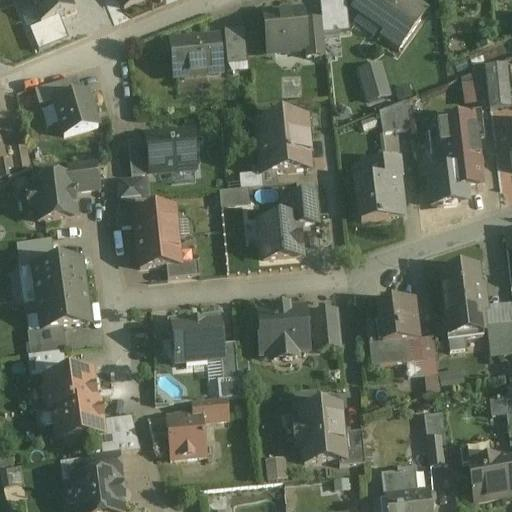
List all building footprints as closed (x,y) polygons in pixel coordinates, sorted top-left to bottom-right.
[(68,0),(28,0),(40,28),(58,21),(74,14),(68,0)] [(118,0),(124,12),(153,0),(118,0)] [(427,13),(408,0),(359,0),(350,14),(352,15),(355,11),(386,33),(381,40),(399,53),(427,13)] [(331,4),(319,5),(321,27),(333,26),(331,4)] [(287,18),(285,16),(281,16),(279,18),(263,20),(267,57),(304,53),(305,53),(302,26),(301,16),(293,17),(287,18)] [(67,44),(58,21),(40,28),(29,33),(38,55),(67,44)] [(321,24),(302,26),(305,53),(304,53),(304,62),(324,60),(321,24)] [(216,44),(170,48),(173,81),(220,76),(216,44)] [(244,53),(225,55),(227,68),(245,67),(244,53)] [(355,71),(365,106),(389,98),(379,63),(355,71)] [(485,74),(461,83),(464,108),(488,105),(485,74)] [(62,87),(41,94),(44,105),(65,98),(62,87)] [(87,97),(53,107),(63,142),(97,131),(87,97)] [(405,106),(379,117),(381,139),(408,136),(405,106)] [(305,122),(255,127),(260,179),(260,180),(309,175),(307,160),(308,159),(305,122)] [(473,122),(436,126),(439,151),(441,151),(441,150),(476,146),(473,122)] [(190,137),(161,140),(156,146),(148,147),(148,145),(146,145),(149,179),(151,179),(169,177),(169,172),(192,170),(192,175),(194,175),(190,137)] [(146,145),(126,147),(130,183),(151,181),(151,179),(149,179),(146,145)] [(476,146),(441,150),(441,151),(446,194),(482,190),(476,146)] [(26,153),(8,156),(10,162),(13,178),(30,175),(26,153)] [(4,163),(0,165),(0,183),(14,181),(13,178),(10,162),(4,163)] [(397,164),(364,168),(366,185),(355,186),(360,228),(402,223),(397,183),(399,183),(397,164)] [(94,168),(67,171),(69,183),(70,183),(72,198),(98,195),(94,168)] [(260,179),(238,181),(240,195),(262,193),(260,180),(260,179)] [(69,183),(32,187),(33,197),(27,197),(29,216),(36,215),(37,227),(75,222),(72,198),(70,183),(69,183)] [(140,186),(119,188),(118,207),(133,206),(142,205),(140,186)] [(314,200),(284,203),(286,224),(297,223),(297,230),(317,228),(314,200)] [(133,206),(118,207),(115,235),(134,233),(133,218),(134,218),(133,206)] [(134,218),(133,218),(134,233),(139,274),(165,271),(179,270),(179,269),(173,214),(134,218)] [(286,224),(258,227),(262,265),(300,262),(297,230),(297,223),(286,224)] [(511,235),(503,238),(505,255),(511,253),(511,235)] [(51,246),(29,248),(31,264),(17,266),(18,274),(32,272),(54,269),(51,246)] [(29,248),(15,250),(17,266),(31,264),(29,248)] [(54,269),(32,272),(36,304),(84,298),(80,266),(54,269)] [(197,267),(179,269),(179,270),(165,271),(166,284),(198,281),(197,267)] [(475,273),(440,277),(445,320),(444,320),(447,346),(463,345),(482,342),(479,317),(481,317),(480,316),(479,304),(484,303),(485,303),(483,290),(482,291),(477,286),(475,273)] [(84,298),(36,304),(41,336),(62,333),(88,329),(84,298)] [(411,305),(376,310),(378,327),(367,328),(372,374),(405,370),(402,348),(416,346),(411,305)] [(510,308),(486,311),(486,314),(485,314),(485,315),(485,316),(487,316),(488,329),(511,327),(510,308)] [(301,314),(287,316),(287,314),(273,315),(273,317),(260,318),(258,318),(258,320),(259,330),(257,331),(257,333),(260,359),(260,361),(262,361),(262,360),(271,359),(272,365),(296,363),(295,357),(305,356),(307,356),(307,354),(306,354),(305,344),(313,343),(312,326),(304,326),(303,316),(303,314),(301,314)] [(335,317),(311,319),(313,343),(315,355),(339,353),(335,317)] [(189,329),(189,323),(166,325),(166,343),(172,343),(175,371),(185,370),(185,373),(205,371),(205,368),(220,366),(222,366),(221,351),(219,330),(218,320),(201,322),(201,328),(189,329)] [(488,329),(487,330),(490,362),(511,359),(511,327),(488,329)] [(41,336),(26,338),(29,361),(65,357),(62,333),(41,336)] [(463,345),(447,346),(449,358),(464,356),(463,345)] [(234,350),(221,351),(222,366),(220,366),(222,386),(237,385),(234,350)] [(434,355),(421,356),(424,382),(437,380),(434,355)] [(91,377),(43,384),(44,390),(41,394),(42,406),(47,410),(47,416),(51,415),(95,409),(95,408),(91,377)] [(437,380),(424,382),(426,400),(439,397),(437,380)] [(317,396),(290,399),(292,418),(298,417),(298,416),(319,414),(317,396)] [(226,405),(190,409),(191,423),(201,422),(202,429),(228,426),(226,405)] [(95,409),(51,415),(55,446),(58,446),(64,449),(76,448),(79,443),(103,440),(101,425),(99,408),(95,408),(95,409)] [(319,414),(298,416),(298,417),(299,429),(293,429),(295,451),(301,451),(303,469),(337,465),(344,465),(342,438),(339,412),(319,414)] [(441,419),(423,421),(429,472),(447,470),(441,419)] [(129,421),(101,425),(103,440),(106,459),(137,455),(129,421)] [(191,423),(185,424),(183,422),(174,423),(172,425),(165,425),(169,467),(205,464),(202,429),(201,422),(191,423)] [(361,437),(342,438),(344,465),(337,465),(338,472),(364,470),(361,437)] [(496,465),(467,470),(474,508),(492,505),(491,501),(511,496),(511,458),(495,461),(496,465)] [(117,460),(91,464),(93,483),(116,480),(116,484),(120,484),(117,460)] [(264,484),(286,483),(284,461),(263,462),(264,484)] [(414,474),(399,476),(402,502),(409,501),(409,500),(416,499),(414,474)] [(409,501),(402,502),(399,476),(396,476),(396,479),(380,480),(382,504),(383,505),(385,504),(385,511),(428,511),(427,498),(416,499),(409,500),(409,501)] [(93,483),(72,486),(75,511),(119,511),(119,508),(122,507),(120,492),(117,492),(116,484),(116,480),(93,483)]
